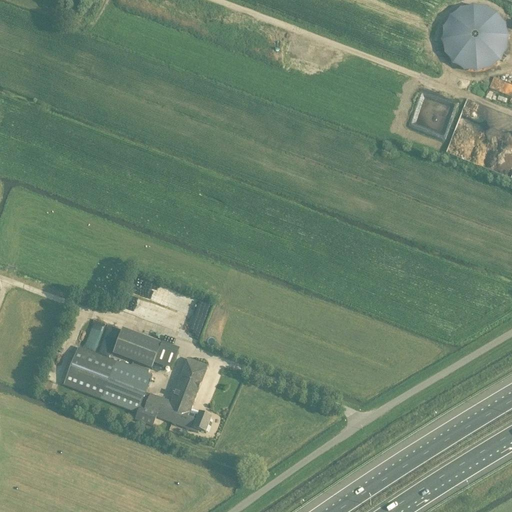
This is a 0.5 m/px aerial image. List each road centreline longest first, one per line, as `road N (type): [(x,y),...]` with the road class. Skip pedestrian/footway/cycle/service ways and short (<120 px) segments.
road 1 (unclassified): [(233,511),(511,332)]
road 2 (track): [(511,107),(213,0)]
road 3 (motorway): [(511,400),(338,511)]
road 4 (motorway): [(388,511),(511,434)]
